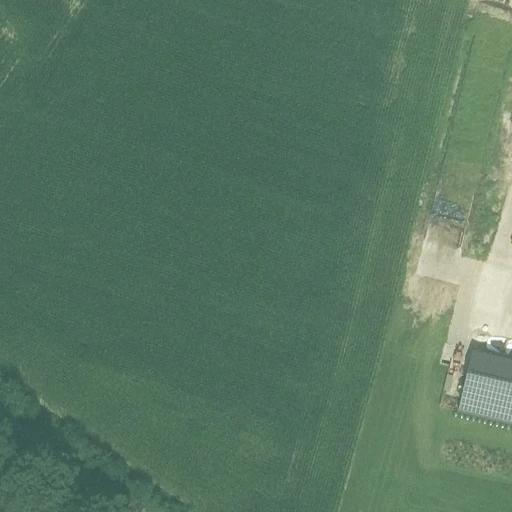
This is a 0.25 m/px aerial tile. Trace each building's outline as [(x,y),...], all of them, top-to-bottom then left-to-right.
[(494,127),(511,44),(511,34),(481,28),(462,120),(494,127)] [(470,246),(489,249),(499,196),(484,193),(485,188),(497,190),(502,164),(485,162),(470,246)] [(511,241),(511,224),(498,223),(496,240),(511,241)] [(432,246),(426,270),(458,277),(464,253),(432,246)] [(511,425),(511,376),(470,367),(459,412),(511,425)]
